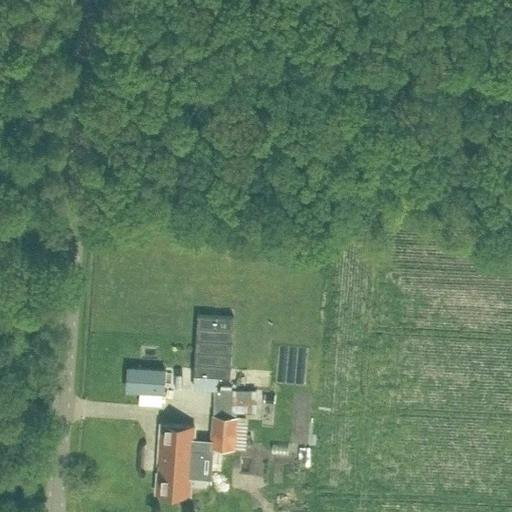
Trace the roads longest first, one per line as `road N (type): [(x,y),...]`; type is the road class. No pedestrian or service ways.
road 1 (tertiary): [(53,511),(86,0)]
road 2 (track): [(511,65),(336,50),(302,34),(270,0)]
